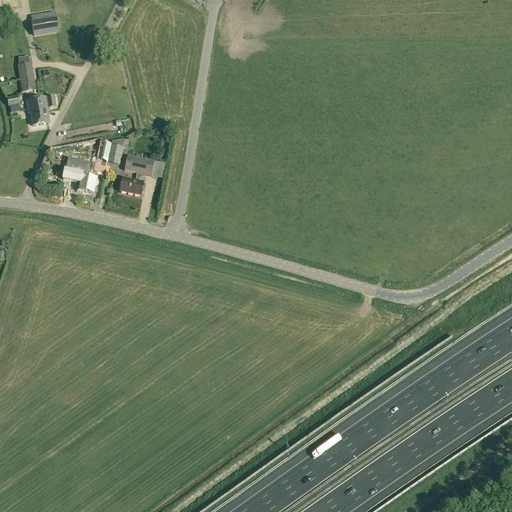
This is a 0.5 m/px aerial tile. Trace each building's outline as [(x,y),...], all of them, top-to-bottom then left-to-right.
[(30,16),(33,36),(59,32),(55,11),(30,16)] [(28,64),(17,66),(22,94),(36,92),(31,64),(28,64)] [(9,108),(20,106),(18,97),(7,99),(9,108)] [(29,115),(30,115),(32,127),(50,124),(48,112),(49,112),(49,110),(56,109),(54,97),(47,98),(27,102),(29,115)] [(111,146),(124,149),(126,141),(125,141),(112,142),(111,146)] [(106,170),(107,164),(111,146),(100,144),(98,156),(96,165),(68,159),(66,170),(65,170),(63,180),(81,184),(80,192),(93,195),(97,176),(104,177),(106,170)] [(111,146),(107,164),(119,166),(124,149),(111,146)] [(137,175),(145,177),(164,179),(166,164),(127,156),(124,172),(137,175)] [(144,184),(145,177),(137,175),(135,182),(123,179),(120,192),(141,197),(144,184)]
